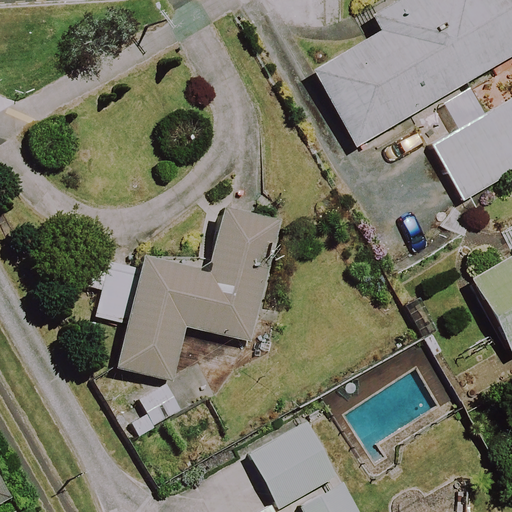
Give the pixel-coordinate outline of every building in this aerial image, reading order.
[(511,56),(511,0),(398,0),(362,21),(371,37),(301,77),(346,152),(511,56)] [(511,172),(511,96),(431,143),(464,200),(511,172)] [(282,217),(226,204),(211,269),(146,254),(143,269),(108,261),(95,317),(126,324),(116,367),(174,380),(187,325),(253,340),(282,217)] [(511,253),(472,277),(511,346),(511,253)] [(249,454),(280,508),(337,474),(306,421),(249,454)] [(0,504),(15,496),(0,470),(0,504)] [(455,511),(454,510),(450,511),(361,511),(343,481),(297,507),(299,511),(455,511)]
